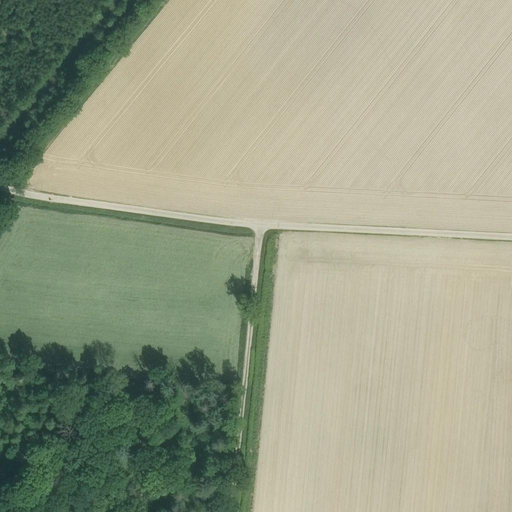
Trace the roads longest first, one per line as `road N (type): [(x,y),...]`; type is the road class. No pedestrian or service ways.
road 1 (track): [(511,237),(260,225),(29,195),(0,184)]
road 2 (track): [(231,511),(260,225)]
road 3 (track): [(23,193),(27,166),(163,0)]
